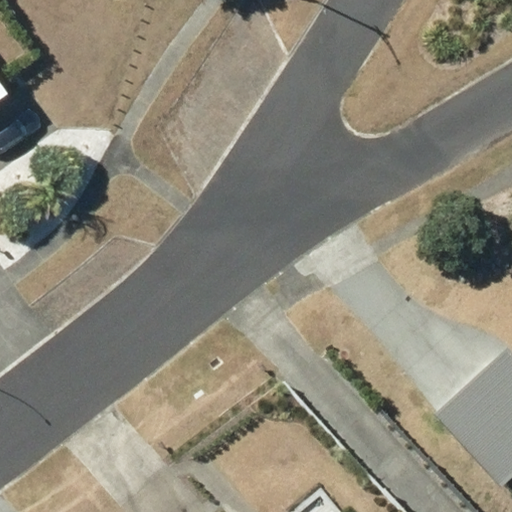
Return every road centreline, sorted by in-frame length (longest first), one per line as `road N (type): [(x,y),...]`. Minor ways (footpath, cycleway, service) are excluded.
road 1 (residential): [(511,98),(202,276)]
road 2 (residential): [(202,276),(368,0)]
road 3 (residential): [(0,428),(202,276)]
